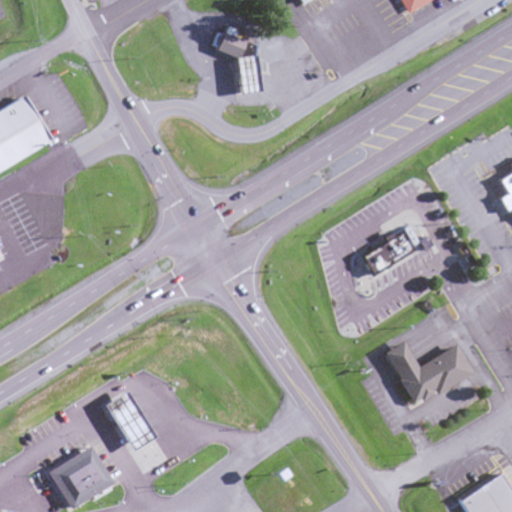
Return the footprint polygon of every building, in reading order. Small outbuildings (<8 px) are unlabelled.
[(291,0),(296,8),(309,0),(291,0)] [(395,0),(403,12),(422,0),(395,0)] [(216,32),(248,45),(240,63),(209,49),(216,32)] [(250,53),(256,89),(237,92),(231,57),(250,53)] [(0,106),(17,96),(44,140),(0,169),(0,106)] [(511,177),(496,187),(500,193),(497,195),(511,221),(511,177)] [(35,248),(13,198),(0,203),(0,218),(5,229),(0,230),(0,243),(16,236),(23,253),(35,248)] [(352,256),(365,277),(411,250),(409,245),(413,243),(403,226),(387,236),(384,232),(375,237),(377,241),(352,256)] [(377,351),(410,407),(466,373),(449,345),(412,368),(395,340),(377,351)] [(130,448),(101,403),(122,389),(151,434),(130,448)] [(176,447),(179,431),(187,432),(190,420),(181,418),(184,406),(136,396),(130,424),(154,429),(151,442),(176,447)] [(43,470),(86,444),(110,484),(67,510),(43,470)] [(455,503),(460,511),(511,511),(511,500),(496,476),(455,503)]
